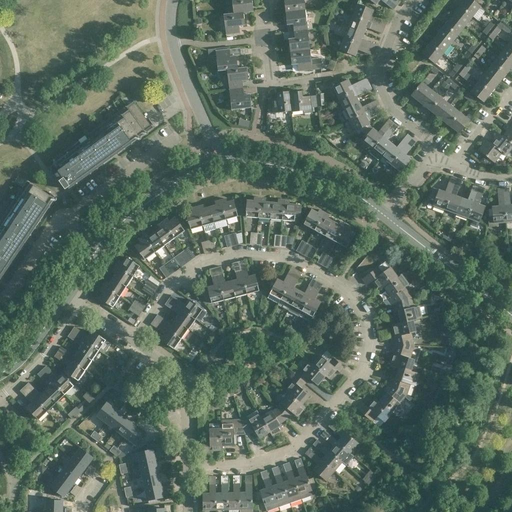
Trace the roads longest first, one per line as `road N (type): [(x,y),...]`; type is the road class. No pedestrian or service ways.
road 1 (residential): [(186,465),(250,464),(293,448),(361,368),(364,316),(343,288),(289,259),(240,254),(202,264),(170,287),(133,340)]
road 2 (tertiary): [(511,314),(384,215)]
road 3 (tertiary): [(99,245),(188,171),(218,158)]
road 4 (residential): [(186,465),(181,395),(165,361),(133,340)]
road 5 (tertiary): [(384,215),(326,180),(254,160)]
road 6 (unclassified): [(65,217),(177,136)]
road 7 (unclassified): [(0,400),(43,359),(81,304)]
road 8 (unclassified): [(218,158),(171,42)]
